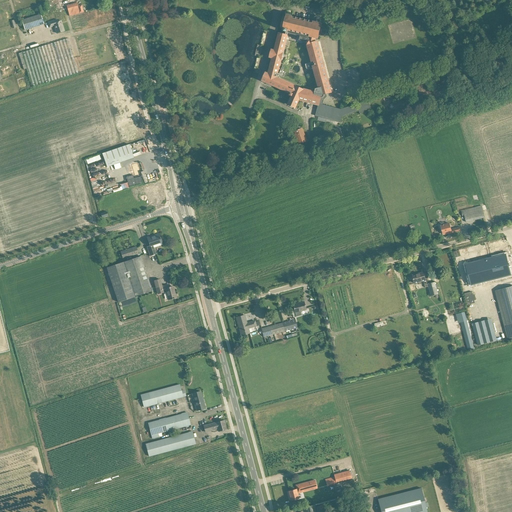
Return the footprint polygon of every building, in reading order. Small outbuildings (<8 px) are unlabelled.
[(82,5),(78,6),(77,3),(72,4),(67,6),(68,11),(69,16),(75,14),(84,12),(82,5)] [(41,14),(22,20),(25,30),(44,24),(41,14)] [(266,73),(263,80),(263,81),(263,80),(266,82),(268,83),(291,93),(290,95),(292,96),(288,104),(289,104),(288,107),(293,109),(297,111),(298,109),(296,108),(298,103),(300,104),(301,100),(319,105),(316,116),(340,122),(340,121),(341,117),(359,111),(360,114),(361,114),(372,110),(370,105),(369,101),(341,110),(336,109),(322,105),(324,100),(327,96),(326,94),(331,92),(317,38),(318,38),(319,36),(321,36),(322,36),(323,36),(324,36),(325,35),(326,34),(327,33),(327,31),(327,30),(326,29),(325,28),(324,27),(323,27),(321,26),(322,24),(320,23),(321,20),(321,19),(321,18),(320,18),(320,17),(319,16),(318,16),(317,16),(316,17),(315,17),(315,18),(314,19),(313,22),(287,15),(286,18),(284,17),(282,27),(283,27),(283,29),(285,30),(285,31),(284,35),(279,33),(275,51),(272,50),(270,57),(271,57),(273,58),(269,74),(266,73)] [(57,33),(60,32),(64,31),(61,21),(58,22),(57,20),(48,23),(49,28),(54,26),(57,33)] [(73,74),(78,73),(67,38),(63,40),(21,53),(19,53),(24,69),(26,68),(32,87),(73,74)] [(414,105),(412,98),(411,95),(407,96),(408,99),(392,103),(394,110),(414,105)] [(296,142),(297,145),(307,141),(302,129),(295,132),(297,138),(296,138),(297,142),(296,142)] [(129,144),(102,154),(107,168),(114,165),(115,170),(121,168),(120,163),(134,158),(129,144)] [(88,164),(101,159),(99,155),(86,160),(88,164)] [(137,163),(131,165),(135,176),(141,174),(137,163)] [(133,175),(126,178),(129,188),(142,184),(140,176),(134,178),(133,175)] [(90,179),(92,187),(100,185),(98,177),(90,179)] [(461,211),(462,216),(464,216),(466,222),(485,217),(482,206),(461,211)] [(441,225),(442,230),(443,234),(451,232),(452,234),(461,231),(460,227),(451,230),(449,223),(441,225)] [(160,237),(159,234),(154,235),(155,236),(152,237),(151,236),(147,237),(151,249),(148,250),(150,256),(156,254),(154,248),(162,245),(162,242),(160,238),(161,238),(160,237)] [(121,252),(122,257),(123,258),(138,253),(136,247),(121,252)] [(506,254),(466,264),(471,285),(511,275),(506,254)] [(140,256),(107,268),(118,302),(152,291),(140,256)] [(412,275),(414,280),(415,283),(424,281),(425,287),(428,287),(431,296),(438,294),(435,282),(429,284),(428,284),(427,278),(425,278),(424,272),(423,272),(424,273),(417,275),(417,274),(412,275)] [(168,300),(174,298),(176,298),(173,286),(165,288),(165,289),(162,289),(160,279),(154,281),(158,294),(163,292),(166,291),(168,300)] [(511,320),(511,286),(495,292),(504,323),(511,320)] [(472,292),(465,294),(468,305),(475,303),(472,292)] [(301,316),(300,311),(306,310),(304,302),(293,305),(295,313),(296,317),(301,316)] [(464,312),(458,314),(468,351),(474,350),(464,312)] [(241,335),(246,334),(250,333),(248,328),(256,326),(255,321),(247,323),(245,315),(236,317),(241,335)] [(283,323),(285,331),(297,328),(295,320),(283,323)] [(491,321),(473,326),(478,345),(497,340),(491,321)] [(285,331),(283,323),(261,329),(264,337),(285,331)] [(141,395),(144,407),(183,397),(180,385),(141,395)] [(197,411),(200,410),(205,408),(201,391),(192,393),(197,411)] [(187,413),(148,423),(151,435),(190,425),(187,413)] [(205,432),(214,430),(217,429),(218,431),(226,429),(224,420),(204,426),(205,432)] [(146,444),(149,456),(195,444),(192,431),(146,444)] [(342,481),(352,479),(350,471),(334,475),(334,477),(336,483),(342,481)] [(312,481),(306,483),(301,484),(295,485),(296,489),(289,491),(291,500),(296,499),(298,498),(299,498),(298,493),(317,488),(315,480),(312,481)] [(427,511),(421,488),(378,499),(380,511),(427,511)]
